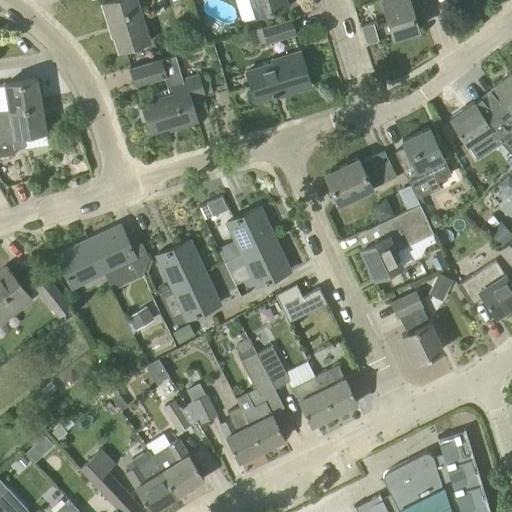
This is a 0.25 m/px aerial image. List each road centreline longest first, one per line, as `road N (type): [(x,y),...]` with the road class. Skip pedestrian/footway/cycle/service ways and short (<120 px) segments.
road 1 (residential): [(396,412),(279,142)]
road 2 (residential): [(120,189),(58,38),(16,0)]
road 3 (residential): [(205,511),(396,412)]
road 4 (residential): [(369,116),(408,103),(511,28)]
road 5 (residential): [(120,189),(279,142)]
road 6 (residential): [(0,224),(120,189)]
road 7 (residential): [(369,116),(334,0)]
